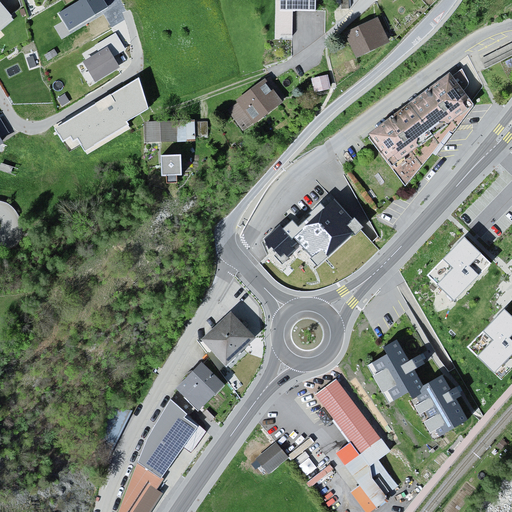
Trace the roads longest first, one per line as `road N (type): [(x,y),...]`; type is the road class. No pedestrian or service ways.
road 1 (residential): [(511,26),(453,56),(290,179),(237,257)]
road 2 (tertiary): [(447,0),(280,164),(233,226),(237,257)]
road 3 (residential): [(99,511),(164,377),(237,257)]
road 4 (primary): [(329,313),(402,247),(511,122)]
road 5 (unknown): [(385,0),(283,79),(168,122)]
road 6 (primary): [(177,511),(288,358)]
